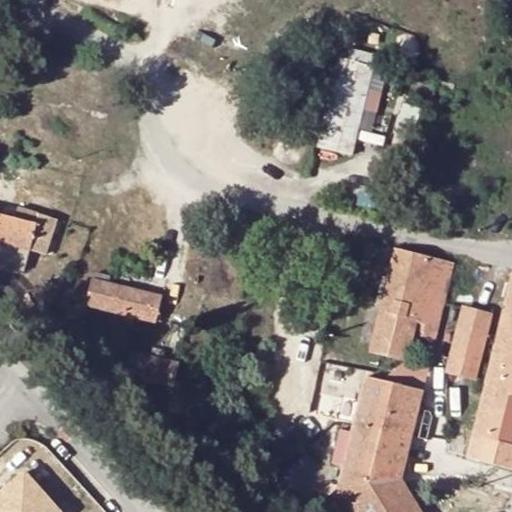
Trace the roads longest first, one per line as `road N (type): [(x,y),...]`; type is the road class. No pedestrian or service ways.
road 1 (residential): [(9,0),(110,45),(174,169),(193,183),(511,259)]
road 2 (unclassified): [(147,511),(33,381)]
